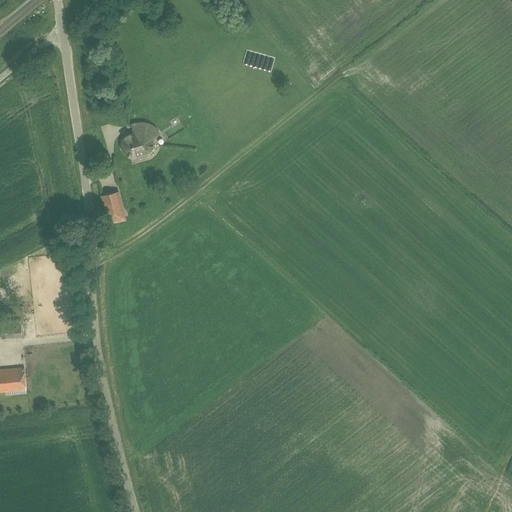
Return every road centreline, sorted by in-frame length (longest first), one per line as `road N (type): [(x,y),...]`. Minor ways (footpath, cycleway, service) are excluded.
road 1 (unclassified): [(136,511),(94,335),(93,236),(58,0)]
road 2 (track): [(92,260),(134,241),(327,91)]
